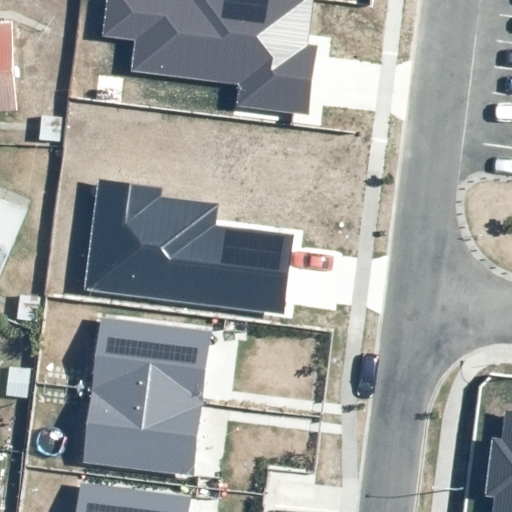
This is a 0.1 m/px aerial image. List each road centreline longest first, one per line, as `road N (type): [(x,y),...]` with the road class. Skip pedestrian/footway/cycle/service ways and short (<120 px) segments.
road 1 (residential): [(415,295),(449,0)]
road 2 (residential): [(388,511),(415,295)]
